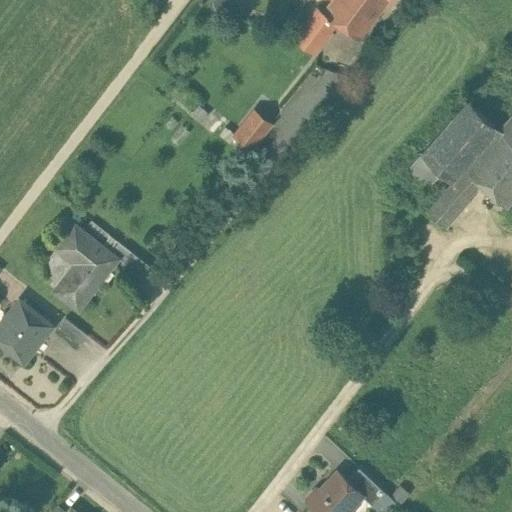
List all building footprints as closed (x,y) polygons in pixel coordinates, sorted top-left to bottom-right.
[(329,0),(323,8),(336,19),(359,36),(386,0),(329,0)] [(317,3),(293,33),(313,48),(336,19),(323,8),(317,3)] [(459,91),(412,145),(420,152),(423,154),(469,100),(459,91)] [(469,100),(423,154),(440,169),(453,180),(464,168),(500,127),(469,100)] [(231,139),(255,150),(271,118),(247,106),(231,139)] [(511,112),(500,127),(464,168),(480,182),(507,204),(511,198),(511,112)] [(423,154),(420,152),(407,167),(427,184),(440,169),(423,154)] [(453,180),(427,211),(444,225),(480,182),(464,168),(453,180)] [(110,248),(75,221),(56,245),(75,261),(54,289),(79,308),(119,257),(120,256),(110,248)] [(150,265),(117,239),(110,248),(120,256),(119,257),(123,260),(121,263),(140,278),(150,265)] [(50,324),(17,297),(0,319),(0,342),(21,360),(50,324)] [(88,333),(66,316),(57,327),(79,344),(88,333)] [(385,491),(359,467),(348,479),(362,493),(361,494),(373,505),(377,500),(385,491)] [(339,471),(323,489),(318,489),(310,497),(310,503),(319,511),(348,511),(352,508),(352,503),(361,494),(362,493),(348,479),(339,471)] [(401,485),(391,496),(397,503),(399,504),(409,493),(401,485)] [(385,491),(377,500),(390,511),(397,503),(391,496),(385,491)] [(68,511),(69,511),(59,503),(50,511),(68,511)]
